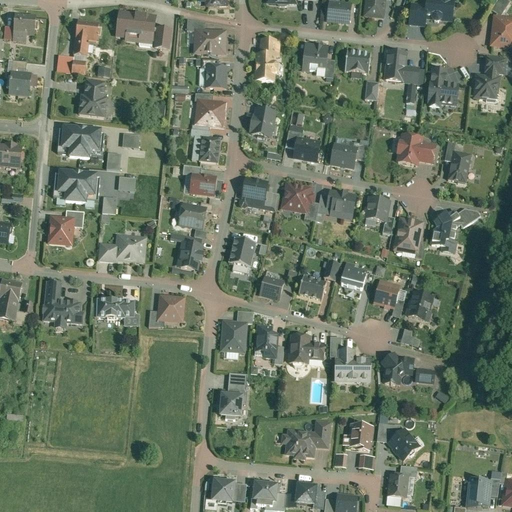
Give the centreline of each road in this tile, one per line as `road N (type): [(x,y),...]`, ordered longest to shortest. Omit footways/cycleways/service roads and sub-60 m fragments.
road 1 (residential): [(243,26),(456,52)]
road 2 (residential): [(368,511),(372,482),(199,467)]
road 3 (residential): [(59,2),(134,1),(243,26)]
road 4 (residential): [(233,161),(414,198)]
road 5 (residential): [(31,267),(209,297)]
road 6 (residential): [(199,467),(209,297)]
road 7 (residential): [(209,297),(368,341)]
road 8 (residential): [(31,267),(44,129)]
road 9 (residential): [(233,161),(209,297)]
road 10 (residential): [(243,26),(233,161)]
road 11 (residential): [(44,129),(59,2)]
